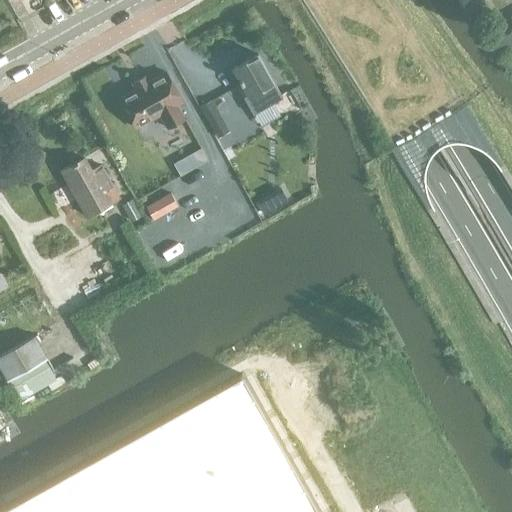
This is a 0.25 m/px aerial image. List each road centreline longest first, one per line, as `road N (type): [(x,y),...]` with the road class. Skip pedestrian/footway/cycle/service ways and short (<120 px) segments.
road 1 (trunk): [(326,0),(511,311)]
road 2 (trunk): [(511,227),(374,0)]
road 3 (tertiary): [(0,66),(122,0)]
